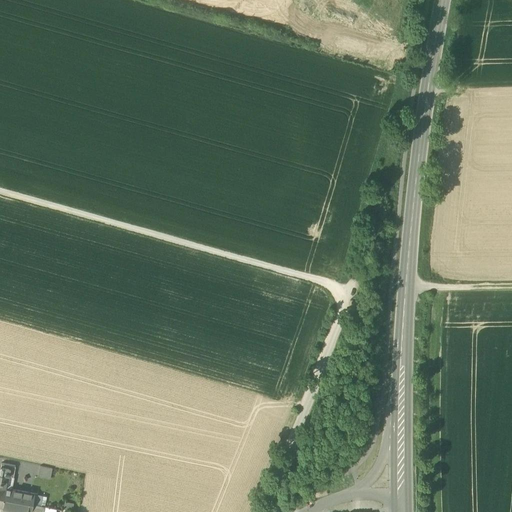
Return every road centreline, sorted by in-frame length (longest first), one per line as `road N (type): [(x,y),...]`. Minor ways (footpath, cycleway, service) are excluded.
road 1 (track): [(282,511),(280,471),(351,289),(0,191)]
road 2 (secondary): [(443,0),(404,286)]
road 3 (secondary): [(408,506),(404,286)]
road 4 (secondary): [(404,286),(393,428)]
